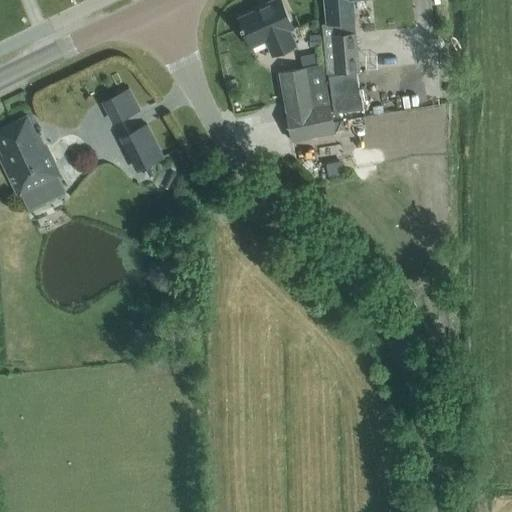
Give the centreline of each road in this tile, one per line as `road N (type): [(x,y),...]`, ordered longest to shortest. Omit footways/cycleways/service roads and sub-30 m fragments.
road 1 (unclassified): [(436,511),(430,420),(412,370),(378,314),(236,156),(154,5)]
road 2 (tertiary): [(0,80),(154,5)]
